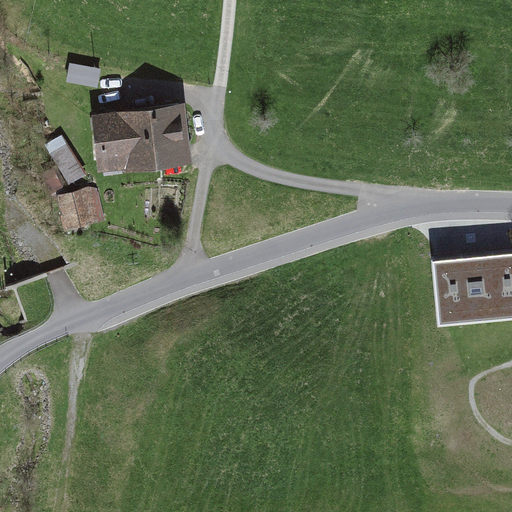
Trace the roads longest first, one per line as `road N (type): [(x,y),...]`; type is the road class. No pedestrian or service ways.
road 1 (residential): [(0,365),(74,317),(394,203),(511,201)]
road 2 (track): [(394,203),(268,174),(219,152),(210,122),(229,0)]
